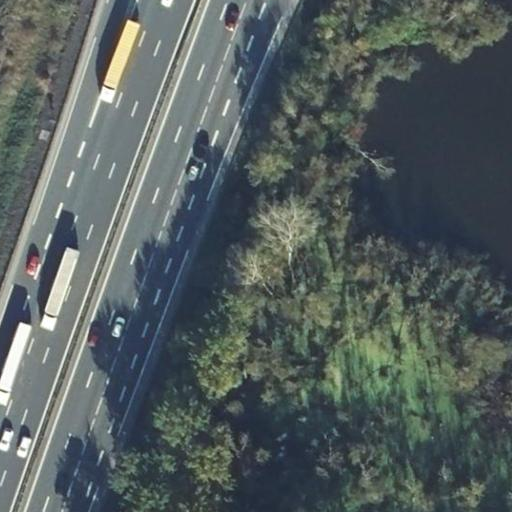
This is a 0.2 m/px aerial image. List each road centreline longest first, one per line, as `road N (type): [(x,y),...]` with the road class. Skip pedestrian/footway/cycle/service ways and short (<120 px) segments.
road 1 (motorway): [(165,0),(24,382)]
road 2 (motorway): [(119,0),(82,118),(24,382)]
road 3 (motorway): [(129,283),(185,225),(285,0)]
road 4 (motorway): [(129,283),(236,0)]
road 5 (motorway): [(53,511),(129,283)]
